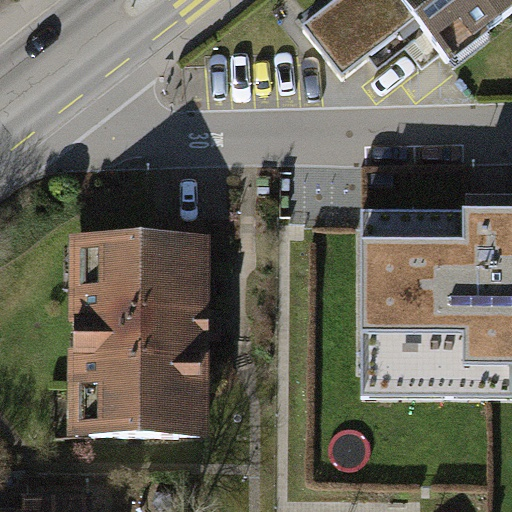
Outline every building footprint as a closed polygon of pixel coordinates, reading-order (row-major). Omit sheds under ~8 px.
[(431,65),(442,56),(399,0),(345,0),(307,31),(347,81),(406,34),(431,65)] [(511,0),(399,0),(442,56),(449,64),(511,15),(511,0)] [(511,223),(364,222),(362,404),(511,405),(511,223)] [(211,241),(74,242),(75,441),(211,440),(211,241)] [(26,511),(91,511),(92,502),(27,504),(26,511)]
